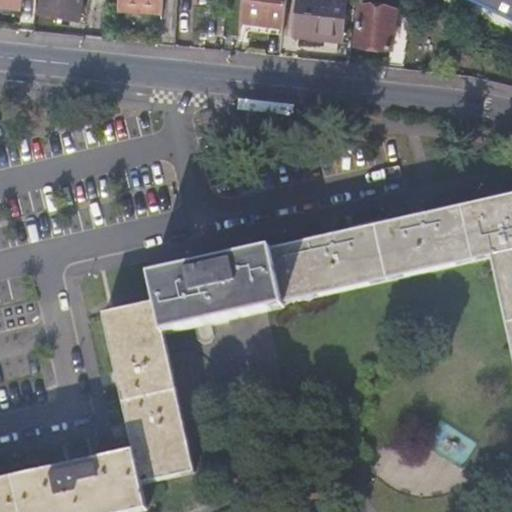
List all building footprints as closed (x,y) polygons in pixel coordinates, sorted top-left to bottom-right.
[(0,0),(0,9),(22,11),(22,0),(0,0)] [(81,24),(85,0),(40,0),(38,16),(81,24)] [(118,0),(118,13),(163,15),(163,0),(118,0)] [(244,0),(241,31),(283,36),(287,0),(244,0)] [(345,46),(350,0),(299,0),(295,40),(345,46)] [(511,0),(471,0),(511,19),(511,0)] [(397,54),(401,11),(388,7),(375,5),(360,6),(355,49),(369,53),(383,55),(397,54)] [(511,196),(347,233),(273,250),(285,305),(492,258),(511,253),(511,196)] [(158,303),(165,335),(286,308),(285,305),(273,250),(152,278),(158,303)] [(511,253),(492,258),(511,346),(511,253)] [(197,473),(168,348),(165,335),(158,303),(104,315),(136,453),(143,485),(197,473)] [(0,511),(124,511),(148,507),(143,485),(136,453),(0,484),(0,511)]
